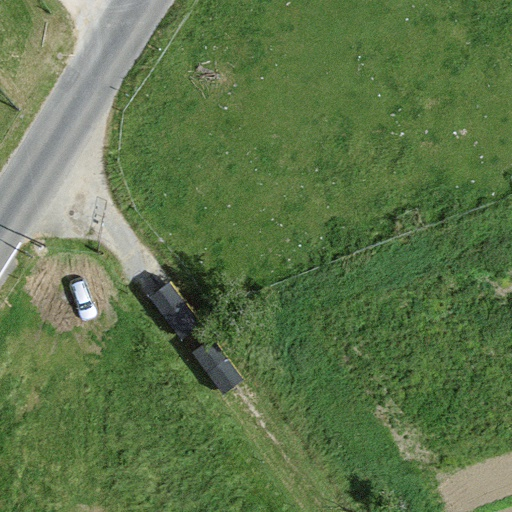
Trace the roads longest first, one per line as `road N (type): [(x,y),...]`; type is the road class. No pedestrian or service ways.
road 1 (track): [(300,511),(206,364),(82,213),(35,173)]
road 2 (tertiary): [(142,0),(0,228)]
